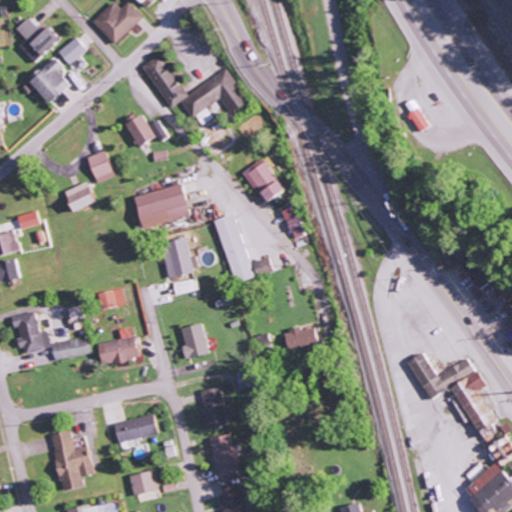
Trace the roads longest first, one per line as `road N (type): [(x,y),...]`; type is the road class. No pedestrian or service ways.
road 1 (secondary): [(511,389),(366,187),(258,78),(215,0)]
road 2 (residential): [(60,0),(239,190),(324,313)]
road 3 (residential): [(199,511),(179,417),(164,390),(10,420)]
road 4 (residential): [(0,171),(193,0)]
road 5 (trunk): [(400,0),(511,161)]
road 6 (trunk): [(366,187),(370,162),(328,0)]
road 7 (residential): [(0,377),(32,511)]
road 8 (trunk): [(511,109),(433,0)]
